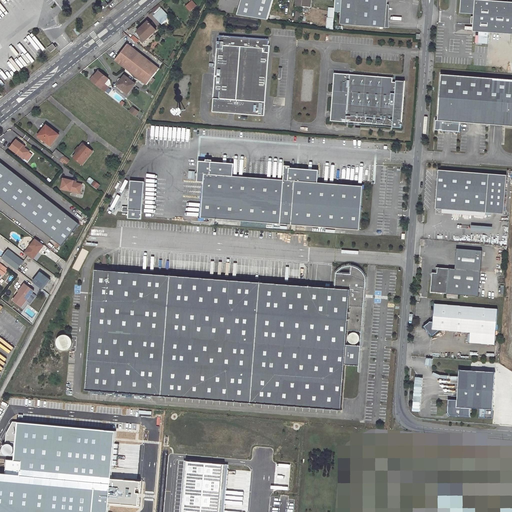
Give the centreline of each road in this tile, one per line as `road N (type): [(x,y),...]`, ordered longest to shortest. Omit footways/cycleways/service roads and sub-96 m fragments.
road 1 (residential): [(429,15),(399,415),(415,427),(511,435)]
road 2 (track): [(207,0),(92,220)]
road 3 (unknown): [(426,54),(325,45),(316,149)]
road 4 (residential): [(0,393),(92,220)]
road 5 (unknown): [(316,149),(198,142),(145,167)]
road 6 (secondary): [(18,100),(129,19)]
road 7 (secondary): [(122,11),(18,100)]
